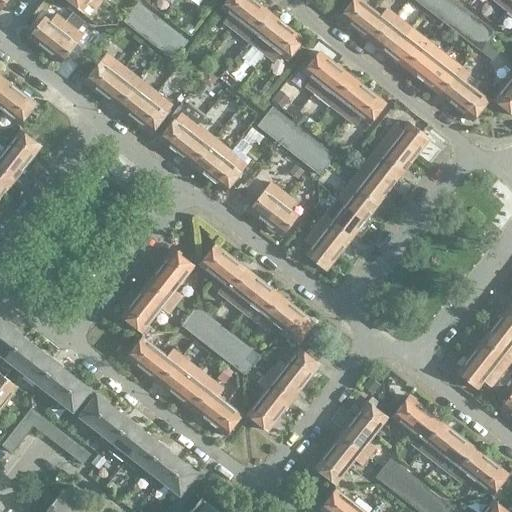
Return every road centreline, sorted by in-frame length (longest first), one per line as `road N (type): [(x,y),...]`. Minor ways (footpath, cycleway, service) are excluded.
road 1 (residential): [(260,493),(66,346)]
road 2 (residential): [(470,147),(287,6)]
road 3 (residential): [(345,307),(470,147)]
road 4 (residential): [(345,307),(203,198),(187,195)]
road 5 (residential): [(66,346),(187,195)]
road 6 (residential): [(260,493),(374,340)]
road 7 (residential): [(417,369),(511,246)]
road 8 (residential): [(91,115),(0,236)]
road 9 (residential): [(187,195),(91,115)]
road 10 (residential): [(511,447),(417,369)]
